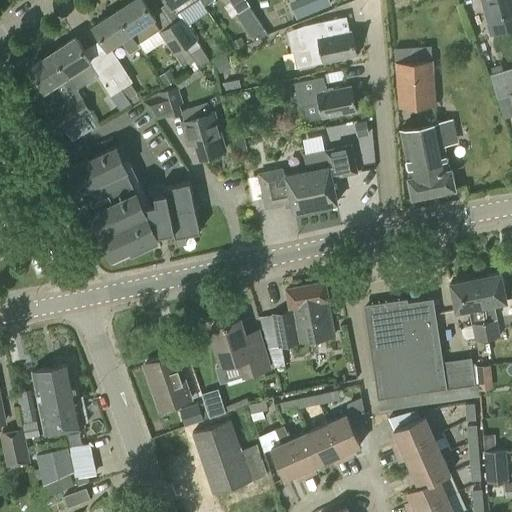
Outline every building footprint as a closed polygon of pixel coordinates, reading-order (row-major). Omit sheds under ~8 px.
[(138,42),(160,28),(153,18),(155,17),(143,0),(131,0),(116,10),(138,42)] [(175,12),(195,0),(167,0),(171,6),(175,12)] [(230,0),(238,12),(249,5),(246,0),(230,0)] [(511,0),(484,0),(489,19),(488,19),(491,33),(511,26),(511,0)] [(268,34),(249,5),(238,12),(236,14),(253,40),(268,34)] [(140,46),(138,42),(116,10),(93,25),(109,50),(121,42),(119,40),(120,39),(130,53),(140,46)] [(171,23),(186,46),(198,39),(182,16),(171,23)] [(296,27),(300,49),(294,51),(297,67),(312,64),(357,55),(352,30),(327,35),(324,20),(304,24),(296,27)] [(174,54),(186,46),(171,23),(159,31),(174,54)] [(245,43),(242,36),(230,41),(233,49),(245,43)] [(53,52),(68,74),(79,67),(81,70),(92,62),(76,37),(53,52)] [(77,89),(68,74),(53,52),(29,67),(44,90),(47,88),(48,91),(58,85),(71,105),(60,112),(68,125),(91,110),(77,89)] [(225,54),(213,59),(219,72),(231,67),(225,54)] [(398,107),(436,104),(433,57),(394,61),(398,107)] [(108,66),(121,88),(130,82),(133,81),(119,59),(108,66)] [(112,94),(121,88),(108,66),(97,73),(111,95),(112,94)] [(79,67),(68,74),(77,89),(88,81),(81,70),(79,67)] [(511,67),(490,73),(497,97),(504,117),(511,114),(511,67)] [(176,80),(169,69),(159,75),(165,86),(176,80)] [(326,90),(323,76),(293,82),(298,106),(302,106),(305,120),(321,117),(357,110),(351,85),(326,90)] [(130,82),(121,88),(132,103),(139,99),(136,94),(137,93),(130,82)] [(159,94),(142,99),(155,119),(182,111),(179,103),(183,102),(178,84),(158,90),(159,94)] [(122,109),(132,103),(121,88),(112,94),(122,109)] [(224,150),(212,112),(182,121),(186,133),(189,144),(196,142),(201,157),(224,150)] [(369,133),(366,119),(354,122),(357,136),(369,133)] [(449,168),(440,122),(426,124),(400,129),(409,176),(408,176),(412,198),(455,189),(451,168),(449,168)] [(238,124),(229,126),(232,139),(241,137),(238,124)] [(244,138),(235,140),(238,152),(247,150),(244,138)] [(146,218),(113,145),(68,165),(105,249),(126,245),(128,250),(155,238),(153,233),(169,230),(171,236),(196,232),(187,182),(161,186),(162,191),(151,193),(155,214),(146,218)] [(315,206),(337,201),(332,177),(357,172),(351,145),(325,150),(324,148),(304,153),(307,170),(315,206)] [(315,206),(307,170),(286,174),(286,176),(283,176),(281,168),(258,173),(265,208),(292,202),(293,210),(315,206)] [(475,276),(488,338),(500,336),(494,303),(506,300),(500,271),(475,276)] [(475,340),(488,338),(475,276),(450,281),(455,311),(469,308),(475,340)] [(334,334),(327,299),(328,299),(325,280),(286,288),(290,305),(291,305),(292,310),(273,313),(279,345),(334,334)] [(443,360),(434,297),(364,307),(379,411),(478,396),(472,356),(443,360)] [(249,349),(240,318),(211,327),(222,365),(240,360),(244,375),(269,367),(263,345),(249,349)] [(144,363),(160,409),(191,398),(175,353),(144,363)] [(72,362),(32,370),(45,432),(84,424),(84,422),(88,421),(85,408),(81,409),(72,362)] [(491,384),(489,362),(477,363),(478,385),(491,384)] [(30,406),(32,389),(21,388),(19,405),(30,406)] [(319,393),(320,402),(340,398),(338,389),(319,393)] [(302,406),(320,402),(319,393),(300,397),(302,406)] [(282,410),(302,406),(300,397),(280,401),(282,410)] [(221,399),(205,404),(209,416),(225,411),(221,399)] [(251,412),(268,409),(266,399),(249,402),(251,412)] [(198,402),(179,408),(185,424),(203,418),(198,402)] [(466,420),(476,419),(475,402),(465,403),(466,420)] [(328,421),(345,458),(350,456),(349,454),(351,448),(361,444),(347,412),(328,421)] [(402,448),(433,434),(425,415),(394,429),(398,439),(395,444),(393,445),(395,451),(402,448)] [(33,419),(23,421),(23,426),(25,437),(39,435),(36,420),(33,421),(33,419)] [(338,461),(345,458),(328,421),(309,429),(323,461),(332,457),(337,459),(338,461)] [(307,476),(290,438),(283,424),(275,428),(281,441),(271,446),(285,477),(294,473),(300,476),(301,478),(307,476)] [(471,480),(481,479),(476,424),(467,425),(471,480)] [(7,465),(30,460),(23,426),(1,431),(7,465)] [(314,465),(323,461),(309,429),(290,438),(307,476),(313,473),(312,470),(314,465)] [(207,432),(168,446),(179,474),(218,460),(207,432)] [(410,467),(442,453),(433,434),(402,448),(395,451),(398,457),(400,456),(406,458),(410,467)] [(90,442),(68,447),(73,471),(75,478),(97,473),(90,442)] [(73,471),(68,447),(36,454),(43,484),(47,483),(73,471)] [(495,450),(484,450),(487,482),(498,481),(495,450)] [(439,477),(450,472),(442,453),(410,467),(414,476),(412,481),(410,482),(412,487),(408,489),(408,490),(418,486),(439,477)] [(218,460),(179,474),(189,502),(228,487),(218,460)] [(52,493),(74,483),(69,473),(47,483),(52,493)] [(447,495),(439,477),(418,486),(408,490),(412,499),(409,504),(407,506),(409,511),(426,505),(447,495)] [(68,507),(90,498),(86,487),(64,495),(68,507)] [(237,511),(228,487),(189,502),(192,511),(237,511)] [(474,511),(483,511),(482,488),(472,489),(474,511)] [(454,511),(447,495),(426,505),(409,511),(454,511)]
